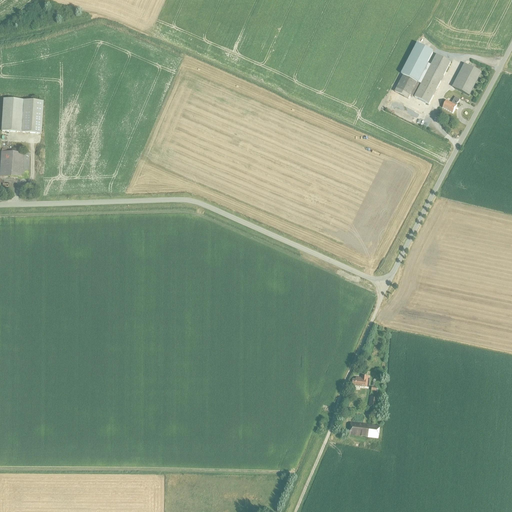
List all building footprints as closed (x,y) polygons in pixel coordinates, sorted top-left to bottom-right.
[(396,84),(392,91),(395,92),(409,100),(411,96),(415,98),(429,105),(451,63),(436,56),(431,66),(427,64),(433,53),(417,45),(401,75),(403,76),(398,85),(396,84)] [(464,65),(452,88),(469,97),(481,74),(464,65)] [(447,101),(443,109),(453,114),(459,102),(460,100),(455,98),(452,104),(447,101)] [(3,100),(1,132),(41,135),(44,103),(3,100)] [(1,152),(0,170),(0,177),(28,179),(30,154),(7,153),(7,151),(7,150),(2,149),(2,152),(1,152)] [(352,381),(352,387),(365,388),(366,388),(365,388),(368,388),(369,377),(362,377),(362,379),(356,378),(356,379),(354,379),(354,381),(352,381)] [(370,396),(368,408),(376,409),(377,400),(379,400),(380,398),(378,398),(370,396)] [(350,424),(349,435),(378,439),(379,427),(350,424)]
